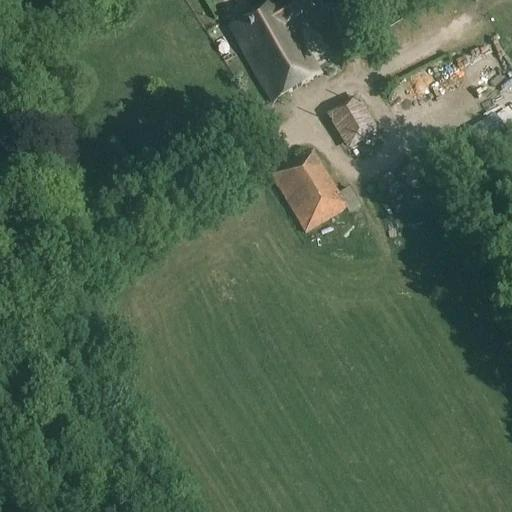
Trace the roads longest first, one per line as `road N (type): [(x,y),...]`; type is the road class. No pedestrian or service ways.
road 1 (track): [(327,0),(349,61),(340,95),(5,317)]
road 2 (track): [(36,0),(25,21),(31,116),(5,317)]
road 3 (track): [(349,78),(478,20)]
